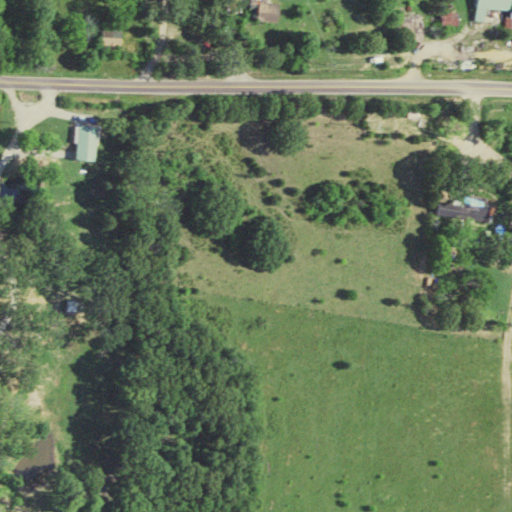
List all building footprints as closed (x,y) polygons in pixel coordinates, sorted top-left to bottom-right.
[(258,4),(256,19),(278,21),(280,2),(269,1),(268,0),(251,0),(251,4),(258,4)] [(474,0),(474,19),(484,20),(485,8),(508,9),(508,0),(474,0)] [(457,11),(440,12),(441,25),(458,25),(457,11)] [(101,45),(122,46),(123,30),(102,29),(101,45)] [(97,160),(98,125),(77,125),(76,160),(97,160)] [(495,202),(463,199),(463,203),(448,201),(447,210),(455,211),(466,212),(465,218),(493,221),(495,202)]
